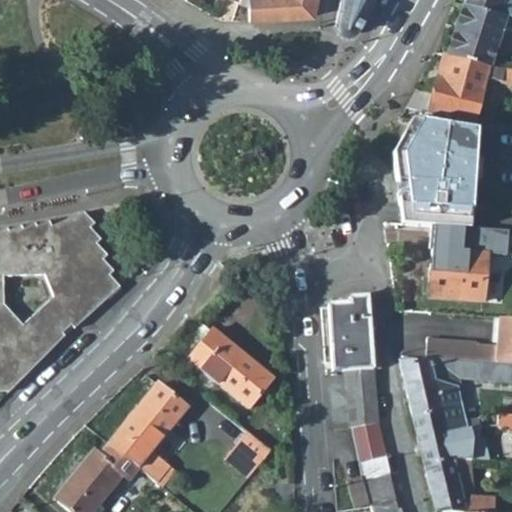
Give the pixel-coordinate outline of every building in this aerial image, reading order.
[(312,14),(315,0),(237,0),(237,2),(263,12),(262,14),(275,18),(279,17),(312,14)] [(352,32),(354,29),(370,0),(339,0),(336,19),(335,23),(336,28),(339,32),(344,34),(348,34),(352,32)] [(461,5),(511,17),(511,1),(507,0),(452,0),(452,3),(461,5)] [(489,66),(499,37),(503,25),(511,27),(511,17),(461,5),(446,55),(489,66)] [(499,37),(509,40),(511,31),(511,27),(503,25),(499,37)] [(435,77),(439,78),(446,55),(442,54),(435,77)] [(405,106),(471,124),(486,77),(511,83),(511,68),(491,66),(489,66),(446,55),(439,78),(435,77),(430,91),(415,88),(405,106)] [(477,130),(409,119),(392,154),(410,156),(406,201),(408,207),(471,212),(477,130)] [(470,227),(471,212),(408,207),(398,206),(400,222),(443,225),(470,227)] [(0,399),(6,398),(45,358),(41,353),(67,327),(71,331),(78,325),(115,291),(89,213),(88,212),(0,227),(0,399)] [(443,225),(442,235),(429,235),(426,297),(481,301),(485,239),(469,237),(470,227),(443,225)] [(328,305),(327,306),(333,371),(339,371),(370,369),(379,368),(373,294),(349,297),(349,302),(328,305)] [(444,359),(493,362),(511,363),(511,318),(497,317),(494,346),(474,344),(474,342),(425,338),(423,358),(444,359)] [(272,377),(212,330),(188,359),(249,407),(272,377)] [(444,359),(442,376),(511,381),(511,363),(493,362),(444,359)] [(464,426),(456,385),(431,378),(428,363),(399,362),(411,417),(439,411),(444,430),(464,426)] [(370,369),(339,371),(350,428),(376,423),(370,369)] [(186,409),(156,385),(108,444),(138,468),(151,452),(186,409)] [(411,417),(423,466),(451,459),(446,442),(466,437),(464,426),(444,430),(439,411),(411,417)] [(384,455),(376,423),(350,428),(358,461),(384,455)] [(270,450),(247,431),(236,444),(260,462),(270,450)] [(472,461),(466,437),(446,442),(451,459),(472,461)] [(91,511),(122,475),(128,480),(138,468),(108,444),(98,455),(92,450),(53,498),(70,511),(91,511)] [(151,452),(138,468),(156,482),(168,466),(151,452)] [(362,478),(363,481),(389,474),(384,455),(358,461),(362,478)] [(423,466),(429,492),(436,511),(444,511),(497,511),(498,508),(492,508),(493,499),(477,498),(472,461),(451,459),(423,466)] [(363,481),(369,504),(370,507),(398,509),(389,474),(363,481)] [(348,481),(353,508),(369,504),(363,481),(362,478),(348,481)]
